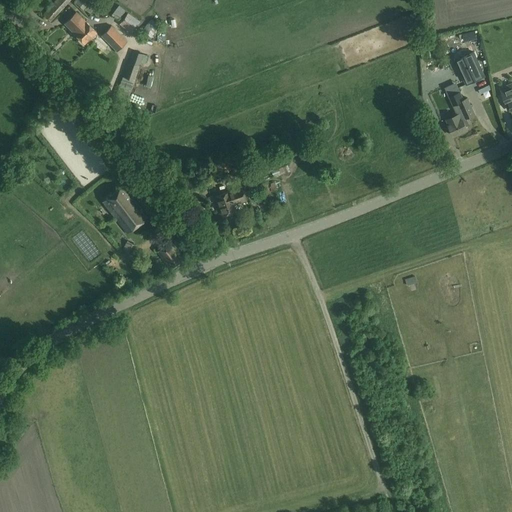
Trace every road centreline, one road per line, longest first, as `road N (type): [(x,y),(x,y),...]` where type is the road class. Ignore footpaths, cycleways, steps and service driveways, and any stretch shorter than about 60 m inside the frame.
road 1 (track): [(308,511),(383,488),(292,234)]
road 2 (tertiary): [(218,261),(211,241),(12,20)]
road 3 (tertiary): [(218,261),(511,146)]
road 4 (tertiary): [(0,394),(43,344),(218,261)]
